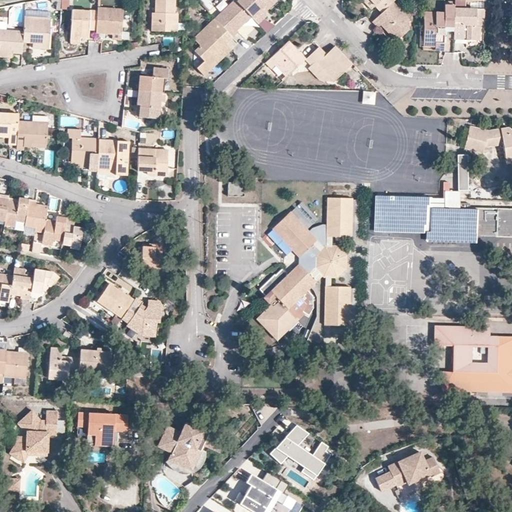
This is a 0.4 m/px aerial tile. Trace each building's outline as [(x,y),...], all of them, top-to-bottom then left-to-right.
[(61,0),(61,10),(69,10),(69,0),(61,0)] [(151,30),(167,31),(168,23),(177,23),(178,13),(174,13),(174,0),(156,0),(156,12),(152,12),(151,30)] [(234,0),(215,20),(232,38),(238,33),(236,31),(233,27),(238,23),(241,26),(251,17),(237,3),(234,0)] [(251,17),(257,25),(266,16),(266,14),(264,13),(261,9),(270,0),(239,0),(237,3),(251,17)] [(276,1),(275,0),(270,0),(261,9),(264,13),(276,1)] [(375,6),(369,0),(363,0),(363,1),(371,10),(375,6)] [(394,2),(395,0),(369,0),(375,6),(381,13),(394,2)] [(454,0),(454,6),(454,9),(465,10),(465,0),(454,0)] [(381,13),(372,22),(378,28),(382,25),(397,41),(406,32),(408,16),(394,2),(381,13)] [(454,9),(454,6),(444,6),(444,15),(423,14),(422,48),(434,49),(435,44),(443,45),(444,32),(444,28),(454,28),(454,9)] [(97,11),(96,29),(96,32),(112,33),(112,38),(121,39),(121,34),(123,9),(97,7),(97,11)] [(96,29),(97,11),(72,9),(70,40),(80,40),(80,37),(88,38),(89,29),(96,29)] [(453,33),(453,40),(462,40),(463,27),(467,27),(466,41),(478,41),(479,27),(483,27),(484,10),(465,10),(454,9),(454,28),(453,33)] [(50,19),(24,17),(23,31),(22,41),(33,42),(40,43),(39,48),(48,49),(50,19)] [(232,38),(215,20),(195,39),(195,43),(199,47),(194,52),(204,62),(197,69),(204,76),(211,69),(209,66),(218,57),(215,54),(226,43),(232,38)] [(177,32),(177,23),(168,23),(167,31),(177,32)] [(0,49),(12,50),(11,53),(21,54),(22,41),(23,31),(0,29),(0,49)] [(287,40),(270,57),(288,75),(304,60),(306,59),(300,53),(296,57),(291,51),(295,48),(287,40)] [(209,66),(211,69),(232,50),(226,43),(215,54),(218,57),(209,66)] [(327,55),(320,46),(306,59),(304,60),(310,66),(315,62),(319,66),(335,83),(354,65),(337,47),(327,55)] [(296,57),(300,53),(295,48),(291,51),(296,57)] [(0,56),(11,57),(11,53),(12,50),(0,49),(0,56)] [(270,57),(264,63),(281,82),(288,75),(270,57)] [(315,62),(310,66),(314,71),(319,66),(315,62)] [(140,75),(138,90),(161,92),(163,77),(168,78),(168,68),(153,66),(152,76),(140,75)] [(165,102),(166,93),(161,92),(138,90),(135,117),(159,119),(161,102),(165,102)] [(364,92),(362,104),(375,106),(377,94),(364,92)] [(17,122),(17,115),(0,113),(0,134),(8,135),(8,138),(8,144),(16,145),(17,122)] [(16,145),(16,149),(24,149),(24,146),(32,146),(32,143),(46,143),(48,123),(32,122),(17,122),(16,145)] [(502,145),(504,158),(511,157),(511,130),(508,127),(488,131),(470,126),(464,149),(483,153),(485,148),(502,145)] [(97,168),(98,139),(80,138),(80,129),(67,129),(67,138),(72,138),(71,162),(77,162),(88,163),(88,167),(88,170),(97,170),(97,168)] [(129,141),(98,139),(97,168),(116,170),(115,175),(126,176),(129,141)] [(138,148),(137,171),(148,171),(148,172),(147,173),(148,174),(149,174),(150,175),(151,176),(167,177),(168,161),(163,160),(164,150),(138,148)] [(460,156),(458,192),(468,193),(471,157),(460,156)] [(116,170),(97,168),(97,170),(97,174),(96,179),(115,180),(115,175),(116,170)] [(245,182),(228,181),(228,196),(244,196),(245,182)] [(444,200),(388,199),(387,215),(395,224),(431,225),(431,238),(459,239),(459,233),(478,234),(511,234),(511,210),(470,210),(470,205),(460,205),(460,193),(449,193),(450,184),(444,184),(444,200)] [(0,221),(4,223),(9,199),(9,198),(0,196),(0,221)] [(4,223),(4,224),(15,225),(15,227),(24,229),(30,198),(20,196),(19,201),(9,199),(4,223)] [(352,197),(328,196),(327,226),(321,226),(316,227),(311,232),(291,210),(272,227),(299,255),(301,253),(304,255),(303,262),(301,264),(299,262),(286,275),(280,268),(273,274),(272,274),(257,288),(263,295),(261,296),(266,302),(271,298),(275,302),(272,305),(278,311),(267,322),(277,333),(287,323),(287,324),(302,311),(308,317),(314,311),(315,294),(310,288),(323,276),(325,276),(323,324),(348,325),(350,286),(331,285),(331,276),(336,276),(346,267),(347,254),(339,244),(332,244),(333,235),(351,235),(352,197)] [(24,229),(24,231),(35,233),(36,229),(44,231),(46,218),(48,208),(49,205),(40,203),(40,207),(36,206),(37,203),(37,199),(30,198),(24,229)] [(387,215),(388,199),(376,199),(375,233),(428,234),(427,242),(478,243),(478,234),(459,233),(459,239),(431,238),(431,225),(395,224),(387,215)] [(63,239),(67,217),(57,215),(57,219),(46,218),(44,231),(42,241),(53,243),(54,238),(63,239)] [(76,218),(67,217),(63,239),(63,242),(72,243),(72,246),(82,247),(85,227),(75,225),(76,218)] [(155,248),(150,248),(143,247),(141,268),(162,270),(164,244),(156,243),(155,248)] [(21,300),(30,301),(31,293),(34,277),(26,276),(26,271),(14,269),(13,278),(10,295),(18,297),(18,293),(22,293),(21,297),(21,300)] [(53,273),(35,270),(34,277),(31,293),(43,295),(43,292),(44,284),(48,285),(53,289),(61,278),(53,273)] [(0,302),(9,304),(10,295),(13,278),(0,275),(0,302)] [(116,315),(122,318),(134,300),(109,282),(97,301),(116,315)] [(143,303),(136,298),(134,300),(122,318),(122,319),(129,324),(128,326),(143,336),(157,336),(158,322),(162,322),(163,304),(161,300),(148,301),(149,306),(147,309),(144,313),(139,309),(141,306),(143,303)] [(122,318),(116,315),(111,323),(117,327),(122,319),(122,318)] [(511,337),(489,337),(489,328),(434,326),(434,345),(452,346),(451,372),(442,371),(441,391),(511,392),(511,337)] [(110,352),(80,350),(79,359),(78,371),(109,373),(110,352)] [(28,353),(5,351),(2,383),(10,384),(11,377),(15,378),(26,378),(28,353)] [(68,374),(78,375),(78,371),(79,359),(69,358),(69,363),(60,362),(60,357),(60,354),(50,353),(48,378),(68,380),(68,374)] [(60,437),(61,411),(50,411),(49,420),(44,420),(35,411),(21,423),(29,432),(31,432),(30,437),(21,437),(21,443),(13,454),(16,456),(23,462),(30,453),(38,453),(38,449),(43,449),(43,446),(51,447),(51,437),(60,437)] [(132,414),(82,413),(82,427),(92,427),(91,435),(99,435),(99,446),(112,446),(117,446),(118,427),(122,428),(122,431),(131,432),(132,414)] [(215,428),(210,426),(211,423),(210,420),(209,418),(207,417),(206,416),(203,415),(201,416),(199,416),(198,417),(196,419),(192,417),(185,432),(180,430),(178,429),(176,429),(175,429),(173,430),(171,430),(169,432),(168,433),(167,434),(166,435),(166,437),(165,440),(166,442),(167,445),(169,448),(171,449),(173,450),(175,451),(172,458),(195,469),(204,449),(207,444),(215,428)] [(313,436),(294,423),(273,454),(284,461),(290,452),(308,464),(303,472),(314,479),(329,456),(324,453),(327,449),(318,443),(312,452),(305,448),(313,436)] [(230,436),(215,428),(207,444),(222,452),(230,436)] [(99,446),(99,435),(91,435),(91,445),(99,446)] [(51,447),(43,446),(43,449),(38,449),(38,453),(30,453),(23,462),(27,464),(31,458),(32,457),(50,458),(51,447)] [(198,471),(209,452),(204,449),(195,469),(193,473),(198,471)] [(424,461),(419,451),(387,466),(389,471),(374,478),(380,491),(395,484),(396,486),(406,482),(407,484),(429,474),(424,461)] [(440,472),(433,457),(424,461),(429,474),(430,476),(440,472)] [(195,469),(172,458),(170,462),(193,473),(195,469)] [(239,490),(233,501),(250,511),(263,511),(271,499),(283,502),(283,492),(288,484),(266,473),(262,480),(257,474),(245,494),(239,490)] [(22,491),(23,480),(15,479),(14,491),(22,491)]
